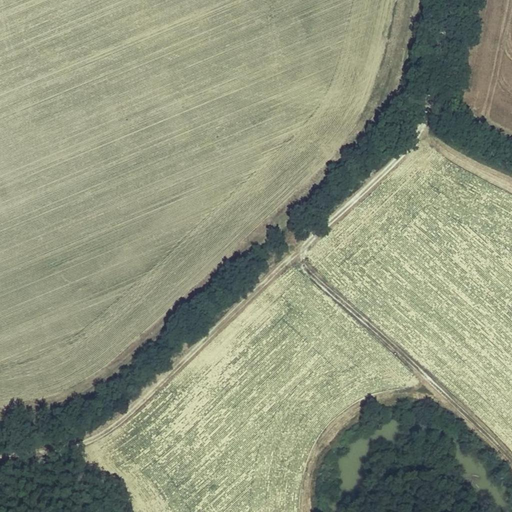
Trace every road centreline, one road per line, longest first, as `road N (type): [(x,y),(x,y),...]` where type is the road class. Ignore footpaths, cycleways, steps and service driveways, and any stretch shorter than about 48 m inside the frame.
road 1 (track): [(0,452),(82,440),(112,425),(407,144),(428,105),(449,0)]
road 2 (track): [(511,463),(304,264),(302,243)]
road 3 (track): [(312,511),(314,474),(332,445),(372,408),(441,390)]
